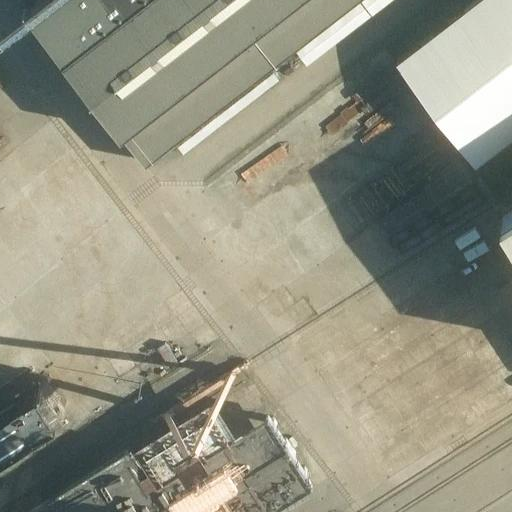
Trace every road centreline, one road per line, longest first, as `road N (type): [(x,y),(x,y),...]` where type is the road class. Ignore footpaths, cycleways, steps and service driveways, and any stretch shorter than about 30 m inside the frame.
road 1 (unknown): [(0,308),(419,0)]
road 2 (unknown): [(197,287),(424,131)]
